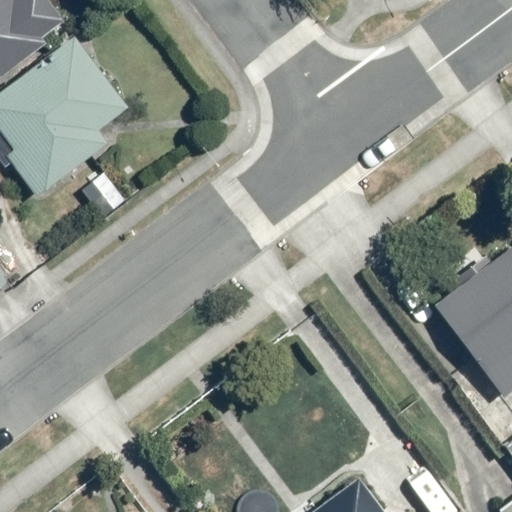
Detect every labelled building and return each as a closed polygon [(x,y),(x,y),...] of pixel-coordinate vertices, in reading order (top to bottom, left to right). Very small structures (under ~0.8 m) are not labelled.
[(0,0),(0,76),(45,43),(41,37),(63,22),(46,0),(0,0)] [(126,106),(68,33),(0,86),(0,135),(41,190),(105,141),(95,129),(126,106)] [(0,294),(28,274),(0,236),(0,294)] [(511,243),(432,305),(498,394),(511,383),(511,243)] [(511,435),(501,444),(511,457),(511,435)] [(407,511),(383,511),(356,475),(304,511),(407,511),(408,511),(407,511)] [(511,511),(511,501),(498,511),(511,511)]
